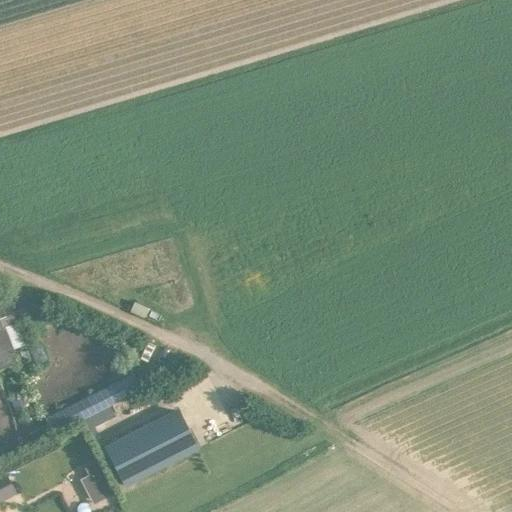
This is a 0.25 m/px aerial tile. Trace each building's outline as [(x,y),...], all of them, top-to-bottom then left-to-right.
[(9,293),(0,297),(0,306),(0,307),(12,302),(9,293)] [(41,301),(26,307),(29,315),(44,309),(41,301)] [(0,367),(14,362),(9,348),(0,327),(7,324),(5,320),(0,307),(0,306),(0,367)] [(49,434),(136,390),(152,382),(146,370),(130,378),(128,373),(40,417),(49,434)] [(21,392),(8,398),(13,409),(26,404),(21,392)] [(102,447),(121,484),(194,447),(175,410),(102,447)] [(93,460),(80,466),(84,474),(96,499),(110,492),(93,460)] [(0,474),(0,496),(11,491),(2,473),(0,474)]
